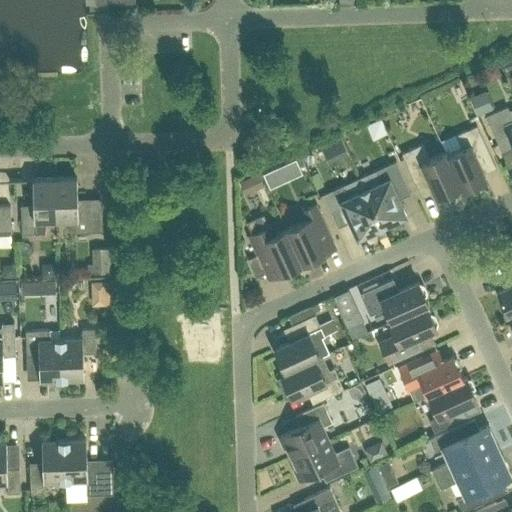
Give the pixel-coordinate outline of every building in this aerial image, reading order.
[(511,53),(501,58),(503,62),(506,69),(511,66),(511,53)] [(484,90),(470,97),(476,111),(491,105),(484,90)] [(511,115),(507,105),(485,115),(502,151),(511,146),(511,115)] [(462,147),(447,154),(446,154),(460,184),(460,185),(461,188),(486,177),(476,156),(489,150),(477,124),(455,133),(462,147)] [(283,137),(283,146),(296,145),(296,136),(283,137)] [(349,153),(341,136),(320,145),(328,162),(349,153)] [(427,174),(437,195),(460,185),(460,184),(446,154),(447,154),(445,150),(429,157),(422,142),(401,152),(414,180),(427,174)] [(411,192),(396,159),(359,176),(382,225),(406,214),(399,197),(411,192)] [(257,173),(239,181),(244,192),(262,184),(257,173)] [(54,175),(54,176),(32,177),(33,203),(21,203),(22,232),(45,231),(46,218),(55,217),(55,218),(56,218),(54,175)] [(55,176),(55,175),(54,175),(56,218),(56,217),(66,217),(70,230),(102,229),(101,200),(78,201),(77,175),(55,176)] [(359,176),(344,183),(323,192),(338,225),(350,220),(357,236),(382,225),(359,176)] [(315,203),(303,209),(307,218),(286,227),(302,261),(335,247),(315,203)] [(0,233),(11,233),(10,204),(0,204),(0,233)] [(253,231),(249,233),(269,276),(302,261),(286,227),(275,232),(271,223),(267,225),(263,214),(248,221),(253,231)] [(92,246),(93,271),(108,271),(107,246),(92,246)] [(17,275),(17,261),(3,261),(3,275),(17,275)] [(511,282),(497,288),(508,312),(511,310),(511,268),(506,271),(511,282)] [(426,304),(429,303),(424,293),(425,290),(422,283),(419,282),(418,280),(398,289),(393,277),(360,292),(369,313),(385,306),(391,319),(426,303),(426,304)] [(92,289),(93,303),(109,303),(109,288),(92,289)] [(341,309),(354,303),(348,289),(335,295),(341,309)] [(434,314),(430,313),(426,304),(426,303),(391,319),(389,320),(395,334),(379,341),(389,362),(433,342),(427,330),(436,326),(435,324),(437,320),(434,314)] [(285,370),(315,356),(316,357),(322,354),(329,351),(321,335),(324,334),(314,313),(283,327),(289,340),(275,346),(285,369),(285,370)] [(0,380),(4,380),(3,354),(15,354),(14,321),(1,321),(1,325),(0,325),(0,380)] [(61,337),(61,336),(60,336),(62,379),(62,378),(84,377),(83,351),(95,351),(94,326),(82,326),(82,336),(61,337)] [(61,379),(62,379),(60,336),(60,337),(50,337),(50,328),(25,328),(26,353),(38,353),(39,379),(61,378),(61,379)] [(292,396),(307,389),(312,402),(343,387),(334,366),(329,368),(322,354),(316,357),(315,356),(285,370),(285,369),(281,371),(292,396)] [(408,386),(422,380),(428,393),(463,377),(462,376),(452,354),(426,366),(421,355),(399,365),(408,386)] [(462,376),(463,377),(428,393),(438,414),(429,418),(434,430),(465,415),(460,404),(476,397),(466,375),(462,376)] [(378,376),(365,382),(369,391),(382,385),(378,376)] [(367,394),(360,380),(347,387),(350,395),(359,398),(367,394)] [(323,401),(295,414),(300,425),(278,435),(283,446),(286,445),(291,455),(328,438),(322,425),(332,421),(328,412),(323,401)] [(499,448),(488,423),(479,427),(474,416),(429,436),(434,449),(443,445),(449,459),(431,468),(436,477),(499,448)] [(63,438),(42,439),(42,465),(29,465),(30,492),(45,491),(44,480),(65,479),(65,480),(64,437),(63,437),(63,438)] [(64,438),(64,437),(65,480),(66,480),(66,479),(86,479),(87,493),(114,492),(113,462),(87,463),(86,437),(64,438)] [(296,466),(293,467),(298,479),(320,468),(325,479),(357,464),(348,445),(334,452),(328,438),(291,455),(296,466)] [(0,440),(0,481),(7,481),(7,491),(20,490),(19,466),(7,466),(6,440),(0,440)] [(440,487),(458,479),(465,493),(456,497),(462,509),(507,488),(502,477),(511,473),(499,448),(436,477),(440,487)] [(388,459),(378,463),(383,475),(390,462),(388,459)] [(395,499),(408,493),(402,482),(390,488),(395,499)] [(329,486),(304,497),(309,508),(300,511),(338,511),(337,509),(339,508),(329,486)] [(511,511),(511,507),(507,510),(503,508),(500,510),(495,500),(469,511),(511,511)]
